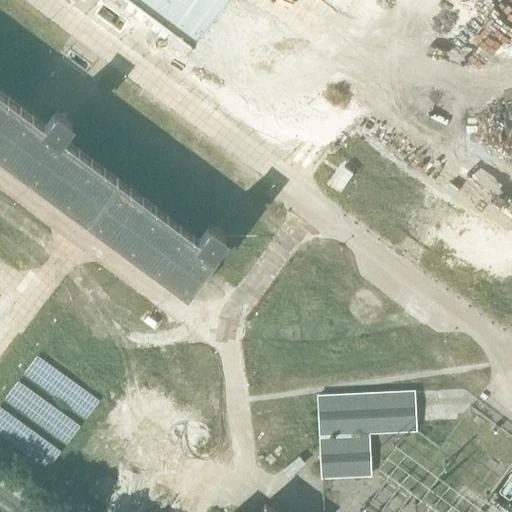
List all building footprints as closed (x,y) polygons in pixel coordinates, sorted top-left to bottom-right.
[(162,0),(298,101),(372,0),(162,0)] [(511,0),(455,0),(364,142),(424,180),(395,225),(430,248),(437,243),(509,289),(511,283),(511,227),(476,204),(489,184),(438,151),(461,151),(471,136),(511,162),(511,0)] [(230,78),(235,72),(216,57),(206,71),(236,93),(241,86),(230,78)] [(25,110),(0,91),(0,150),(186,289),(205,264),(215,251),(213,250),(224,236),(225,236),(226,235),(209,223),(208,224),(209,225),(199,239),(59,136),(70,122),(71,122),(72,121),(70,119),(55,109),(54,110),(55,111),(45,125),(25,110)] [(416,429),(414,391),(317,395),(319,434),(416,429)] [(371,474),(369,435),(319,438),(320,446),(321,476),(371,474)] [(277,511),(265,503),(257,511),(234,511),(233,511),(232,511),(277,511)]
